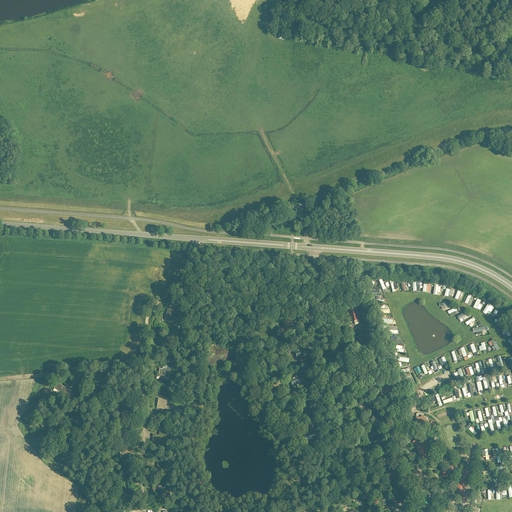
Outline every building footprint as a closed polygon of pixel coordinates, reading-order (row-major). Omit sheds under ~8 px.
[(486,313),(492,315),(495,308),(489,306),(486,313)] [(175,321),(176,316),(177,309),(168,307),(165,320),(175,321)] [(356,308),(354,316),(350,322),(359,320),(356,308)] [(292,326),(292,322),(291,320),(282,320),(284,328),(282,328),(281,328),(281,329),(279,329),(281,335),(292,332),(291,326),(292,326)] [(167,337),(167,340),(160,340),(159,348),(168,349),(169,341),(172,341),(173,338),(167,337)] [(307,345),(302,346),(300,347),(301,350),(299,350),(297,350),(297,351),(295,351),(297,358),(308,354),(306,348),(308,348),(307,345)] [(397,354),(405,355),(406,347),(399,347),(398,350),(397,350),(397,354)] [(169,370),(171,370),(172,367),(166,366),(166,369),(160,369),(159,377),(168,378),(169,370)] [(303,373),(298,374),(295,375),(296,378),(295,378),(293,378),(293,379),(290,379),(292,386),(304,382),(302,376),(303,376),(303,373)] [(103,380),(94,387),(98,392),(107,385),(103,380)] [(65,387),(58,382),(54,388),(64,394),(67,389),(70,391),(72,388),(67,385),(65,387)] [(390,385),(379,390),(382,395),(392,390),(390,385)] [(311,400),(309,400),(311,407),(322,404),(321,397),(322,397),(321,394),(316,395),(317,398),(313,399),(311,400)] [(157,408),(171,410),(171,407),(166,406),(167,400),(158,399),(157,408)] [(121,418),(129,420),(128,421),(132,422),(133,417),(130,416),(131,411),(123,409),(121,418)] [(70,419),(76,426),(81,422),(75,415),(70,419)] [(47,421),(41,425),(47,433),(52,429),(53,430),(55,428),(51,422),(49,424),(47,421)] [(317,426),(316,424),(315,421),(310,422),(311,428),(308,429),(308,428),(306,429),(304,430),(306,436),(317,433),(315,427),(317,426)] [(153,437),(167,440),(168,430),(160,429),(159,435),(153,434),(153,437)] [(419,436),(420,438),(416,440),(429,463),(430,465),(437,462),(436,460),(436,459),(422,434),(419,436)] [(119,443),(120,449),(121,457),(127,456),(127,455),(134,454),(133,448),(125,449),(125,442),(126,442),(125,438),(117,439),(118,443),(119,443)] [(76,453),(80,448),(81,446),(79,444),(77,446),(77,447),(74,445),(74,446),(73,445),(71,447),(67,444),(63,449),(71,455),(74,451),(76,453)] [(154,459),(154,462),(157,462),(158,469),(168,469),(168,461),(160,461),(160,458),(154,459)] [(353,473),(349,469),(349,468),(348,468),(348,467),(347,467),(346,467),(345,467),(345,468),(344,468),(344,469),(344,470),(344,471),(345,472),(346,472),(348,475),(346,477),(349,480),(354,476),(352,474),(353,473)] [(444,467),(440,472),(442,473),(441,474),(447,478),(452,471),(446,467),(446,468),(444,467)] [(454,497),(467,500),(468,494),(464,493),(465,487),(467,487),(468,483),(466,483),(469,472),(460,470),(454,497)] [(390,487),(394,498),(402,495),(398,484),(390,487)] [(158,486),(159,489),(160,489),(161,497),(170,495),(169,488),(164,489),(163,486),(158,486)] [(124,497),(134,496),(133,489),(123,491),(124,497)]
